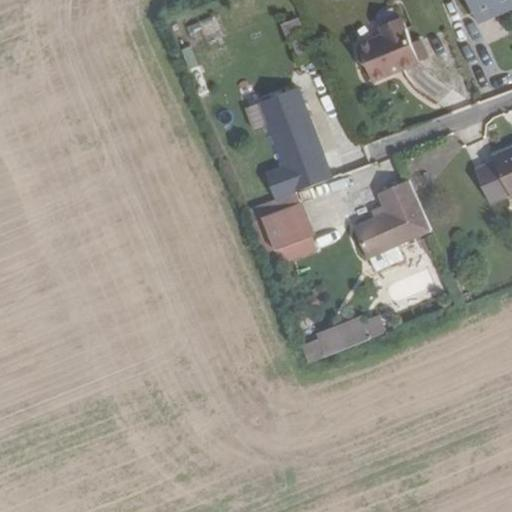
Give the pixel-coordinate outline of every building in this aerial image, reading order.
[(511,0),(467,0),(473,14),(505,0),(511,0)] [(511,0),(506,0),(473,14),(477,23),(511,7),(511,0)] [(424,61),(407,21),(386,29),(388,34),(363,44),(378,80),(424,61)] [(234,51),(214,58),(218,67),(238,60),(234,51)] [(342,175),(343,174),(334,150),(322,154),(298,88),(262,102),(287,166),(296,191),(312,185),(342,175)] [(510,191),(511,195),(511,149),(495,156),(498,162),(478,171),(490,200),(510,191)] [(398,244),(431,230),(410,183),(380,197),(388,214),(357,228),(369,257),(372,256),(398,244)] [(312,234),(300,201),(296,191),(249,208),(253,218),(262,215),(274,248),(312,234)] [(398,244),(372,256),(375,266),(373,266),(375,271),(378,272),(385,269),(384,267),(398,261),(399,263),(406,260),(407,257),(405,252),(402,253),(398,244)] [(385,333),(379,316),(365,322),(371,339),(385,333)] [(365,322),(304,345),(310,361),(371,339),(365,322)]
